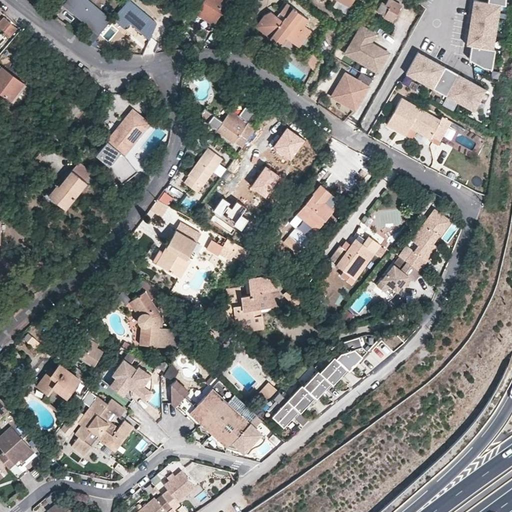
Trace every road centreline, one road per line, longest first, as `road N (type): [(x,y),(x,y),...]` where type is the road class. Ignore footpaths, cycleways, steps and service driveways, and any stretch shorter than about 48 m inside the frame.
road 1 (residential): [(255,476),(419,339),(473,211),(470,200),(340,131),(245,63),(216,54),(164,60)]
road 2 (residential): [(164,60),(179,119),(167,166),(95,262),(0,338)]
road 3 (residential): [(16,511),(60,482),(123,490),(174,451),(255,476)]
road 4 (residential): [(164,60),(98,60),(16,0)]
road 5 (motorway): [(511,398),(417,511)]
